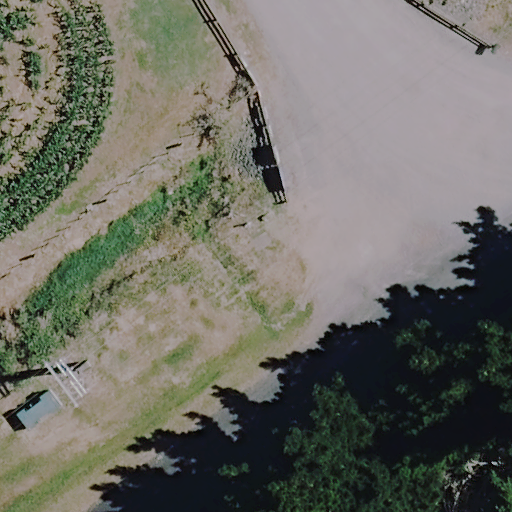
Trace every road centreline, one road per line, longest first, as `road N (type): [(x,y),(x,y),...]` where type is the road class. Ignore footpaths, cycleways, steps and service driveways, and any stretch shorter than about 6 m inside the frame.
road 1 (residential): [(196,511),(511,278)]
road 2 (track): [(305,0),(509,281)]
